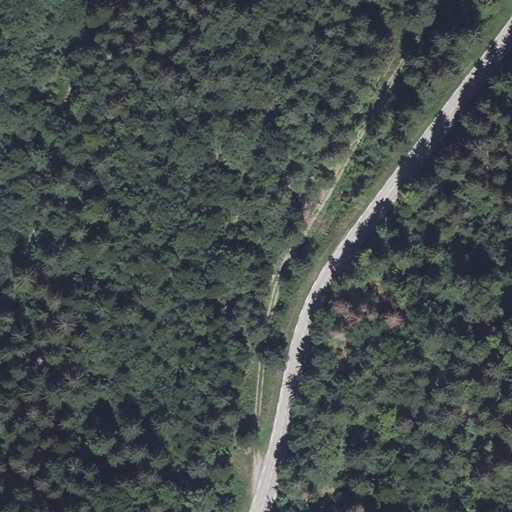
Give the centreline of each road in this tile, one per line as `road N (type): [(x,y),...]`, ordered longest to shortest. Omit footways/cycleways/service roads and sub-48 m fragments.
road 1 (secondary): [(511,29),(354,240),(304,323),(254,511)]
road 2 (track): [(408,0),(340,135),(304,323)]
road 3 (track): [(0,301),(49,167),(88,0)]
